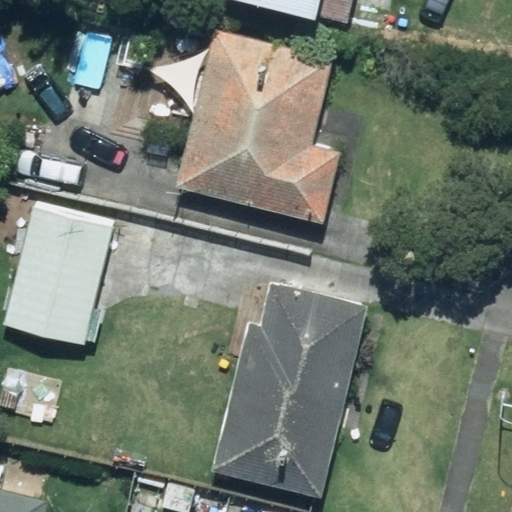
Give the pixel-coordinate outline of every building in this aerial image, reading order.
[(241,0),(318,14),(320,0),(241,0)] [(330,61),(212,35),(178,185),(323,217),(339,146),(312,140),(330,61)] [(111,217),(36,198),(6,321),(92,342),(100,310),(89,307),(111,217)] [(330,470),(365,302),(265,281),(256,323),(236,319),(206,467),(265,479),(260,504),(298,511),(312,511),(313,506),(340,511),(387,511),(393,483),(330,470)] [(62,381),(11,370),(2,412),(54,422),(62,381)] [(0,511),(39,511),(42,501),(0,490),(0,511)]
